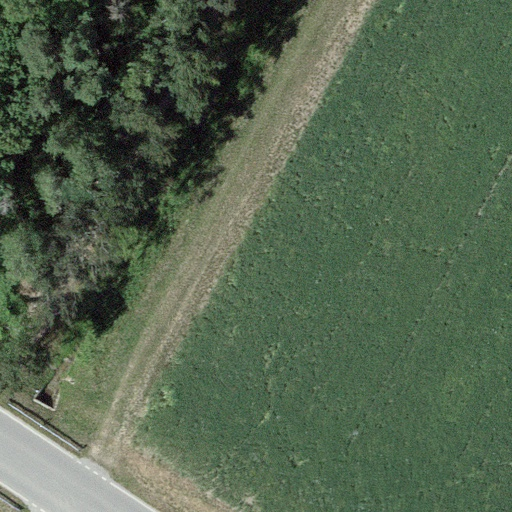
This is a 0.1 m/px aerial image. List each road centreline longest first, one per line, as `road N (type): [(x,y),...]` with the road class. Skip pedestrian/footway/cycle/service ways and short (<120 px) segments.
road 1 (track): [(78,495),(182,259),(319,0)]
road 2 (tertiary): [(103,511),(0,444)]
